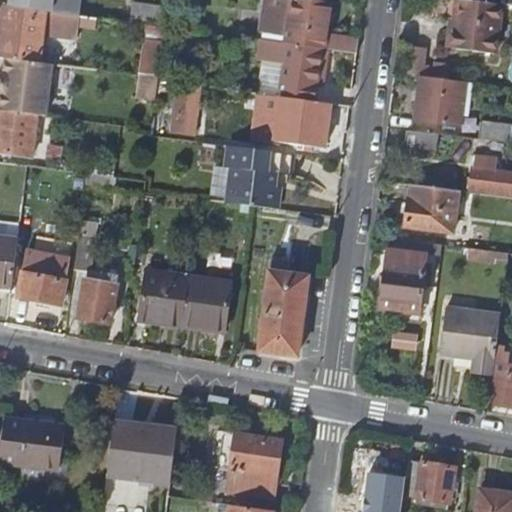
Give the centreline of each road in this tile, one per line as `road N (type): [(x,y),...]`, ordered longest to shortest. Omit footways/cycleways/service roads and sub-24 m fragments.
road 1 (residential): [(386,0),(332,404)]
road 2 (residential): [(0,343),(332,404)]
road 3 (residential): [(332,404),(511,438)]
